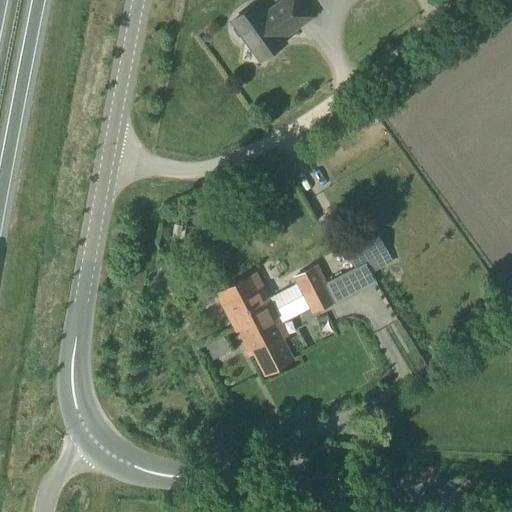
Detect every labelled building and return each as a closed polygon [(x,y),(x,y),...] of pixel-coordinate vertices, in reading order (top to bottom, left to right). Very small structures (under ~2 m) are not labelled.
[(301,27),(290,11),(303,1),(302,0),(286,0),(267,14),(259,3),(234,21),(262,61),(287,43),(284,39),(301,27)] [(302,295),(327,283),(317,264),(292,277),(302,295)] [(256,273),(216,294),(232,326),(244,320),(246,325),(256,320),(255,317),(258,316),(269,310),(274,308),(256,273)] [(302,295),(312,314),(337,301),(327,283),(302,295)] [(244,320),(232,326),(237,335),(248,356),(252,354),(263,376),(294,360),(284,340),(289,337),(287,334),(282,324),(280,321),(276,311),(274,308),(269,310),(258,316),(255,317),(256,320),(246,325),(244,320)]
